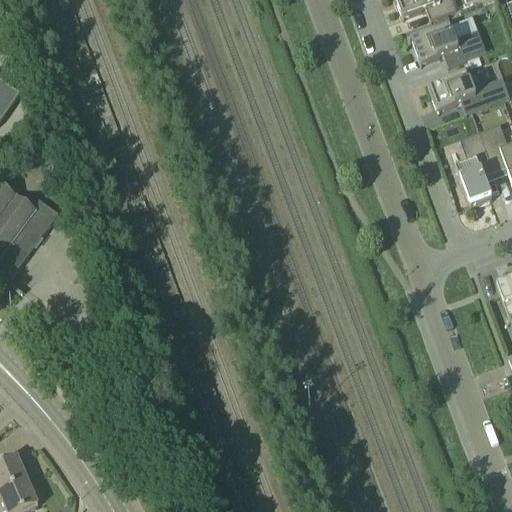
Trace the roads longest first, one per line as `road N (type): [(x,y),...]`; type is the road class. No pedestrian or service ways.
road 1 (residential): [(420,276),(318,0)]
road 2 (residential): [(460,261),(366,0)]
road 3 (residential): [(509,511),(420,276)]
road 4 (tertiary): [(112,511),(43,412),(0,366)]
